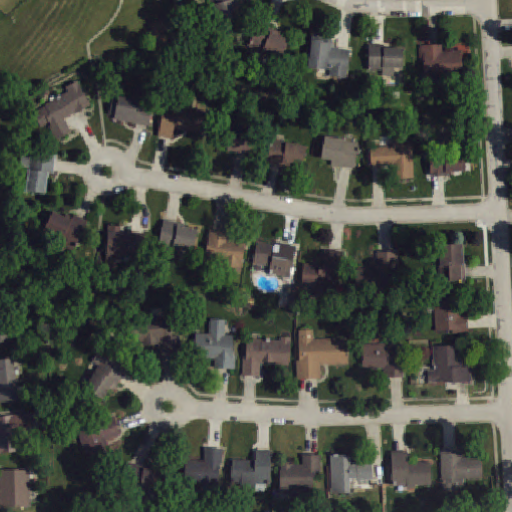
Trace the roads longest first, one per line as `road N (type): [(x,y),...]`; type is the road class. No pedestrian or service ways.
road 1 (residential): [(499,211),(369,216),(299,209),(130,175),(122,159),(105,152),(89,163),(98,186),(115,189),(130,175)]
road 2 (residential): [(488,0),(511,472)]
road 3 (residential): [(509,413),(290,417),(186,409),(182,396),(167,390),(153,397),(152,417),(170,424),(186,409)]
road 4 (residential): [(489,4),(377,7),(343,0)]
